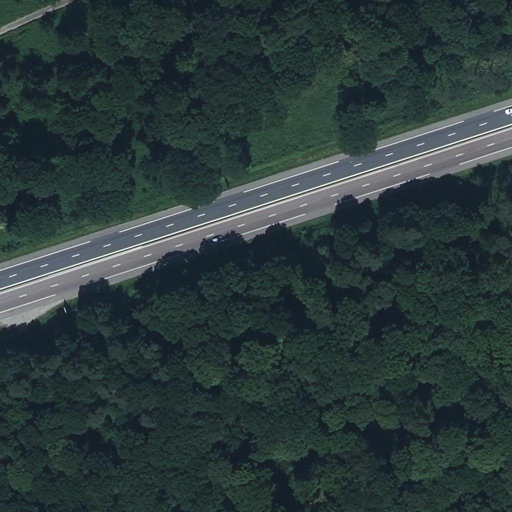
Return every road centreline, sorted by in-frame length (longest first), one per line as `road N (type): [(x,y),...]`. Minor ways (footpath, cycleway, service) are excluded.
road 1 (trunk): [(511,114),(0,279)]
road 2 (trunk): [(0,302),(511,138)]
